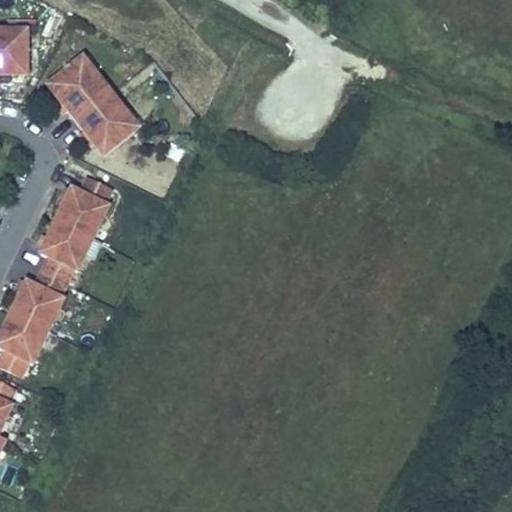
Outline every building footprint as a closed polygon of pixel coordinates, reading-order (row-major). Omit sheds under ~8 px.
[(26,37),(7,37),(7,32),(0,31),(0,77),(8,77),(7,71),(26,71),(26,37)] [(110,95),(94,74),(90,77),(79,63),(52,84),(63,98),(59,102),(67,112),(75,123),(110,95)] [(127,115),(110,95),(75,123),(83,133),(91,144),(96,140),(107,154),(134,133),(123,119),(127,115)] [(67,112),(59,102),(54,106),(62,115),(67,112)] [(91,144),(83,133),(79,137),(87,147),(91,144)] [(103,207),(110,192),(86,181),(79,195),(71,191),(63,207),(71,211),(63,227),(92,241),(92,240),(107,209),(103,207)] [(63,207),(71,191),(65,189),(58,204),(63,207)] [(63,227),(71,211),(63,207),(55,223),(63,227)] [(55,243),(63,227),(55,223),(47,239),(55,243)] [(92,241),(63,227),(55,243),(47,239),(40,255),(48,259),(41,274),(65,285),(72,271),(76,273),(92,241)] [(40,255),(47,239),(42,237),(34,253),(40,255)] [(58,300),(65,285),(41,274),(34,288),(26,284),(18,300),(26,304),(18,320),(47,334),(47,333),(62,302),(58,300)] [(18,300),(26,284),(20,282),(13,297),(18,300)] [(18,320),(26,304),(18,300),(10,316),(18,320)] [(18,320),(10,316),(2,333),(10,336),(18,320)] [(47,334),(18,320),(10,336),(2,333),(0,337),(0,350),(3,352),(0,358),(0,368),(20,378),(28,364),(32,366),(47,334)] [(0,431),(11,409),(7,406),(14,392),(0,385),(0,431)]
